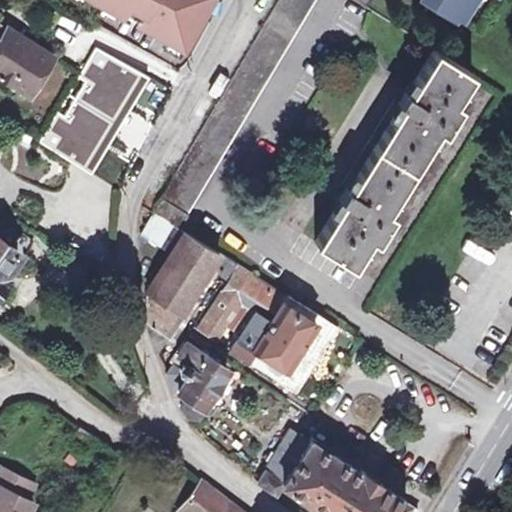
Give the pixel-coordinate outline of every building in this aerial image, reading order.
[(105,0),(138,19),(137,21),(183,47),(201,14),(198,12),(205,0),(105,0)] [(275,0),(158,198),(152,210),(175,224),(183,212),(186,214),(313,0),(275,0)] [(434,0),(456,12),(462,0),(434,0)] [(53,54),(7,25),(5,28),(0,24),(0,76),(29,93),(53,54)] [(140,72),(95,46),(77,75),(84,79),(64,115),(56,110),(39,139),(83,167),(140,72)] [(349,212),(323,254),(360,278),(377,251),(382,254),(400,224),(395,221),(444,141),(450,144),(469,116),(463,112),(480,84),(442,61),(416,102),(413,101),(406,112),(409,115),(357,200),(354,198),(346,211),(349,212)] [(140,72),(83,167),(90,171),(147,76),(140,72)] [(406,112),(413,101),(409,98),(341,207),(346,211),(354,198),(357,200),(409,115),(406,112)] [(11,178),(47,184),(51,157),(16,151),(11,178)] [(167,239),(176,244),(184,230),(175,224),(167,239)] [(10,227),(0,240),(0,285),(4,280),(2,278),(18,257),(23,261),(35,246),(10,227)] [(218,251),(184,230),(176,244),(150,290),(153,293),(149,299),(148,323),(158,353),(218,251)] [(250,276),(252,272),(237,263),(195,328),(214,340),(224,324),(238,333),(228,349),(293,391),(334,323),(285,292),(283,296),(250,276)] [(188,409),(195,421),(207,420),(234,374),(196,349),(188,363),(191,366),(192,379),(196,381),(187,395),(194,400),(188,409)] [(85,451),(93,441),(74,428),(67,439),(85,451)] [(283,481),(309,439),(292,429),(259,480),(276,492),(283,481)] [(309,439),(283,481),(331,511),(414,511),(417,508),(379,481),(380,478),(363,468),(361,470),(310,437),(309,439)] [(28,485),(0,471),(0,511),(23,511),(28,502),(21,499),(28,485)] [(177,511),(219,511),(227,502),(201,481),(177,511)] [(239,511),(227,502),(219,511),(239,511)]
